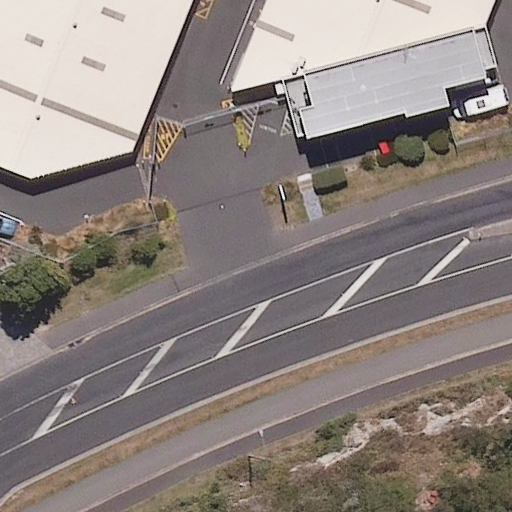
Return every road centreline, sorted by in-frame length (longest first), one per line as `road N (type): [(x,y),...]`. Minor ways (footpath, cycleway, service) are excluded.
road 1 (secondary): [(0,402),(306,265),(511,200)]
road 2 (secondary): [(511,280),(242,369),(0,475)]
